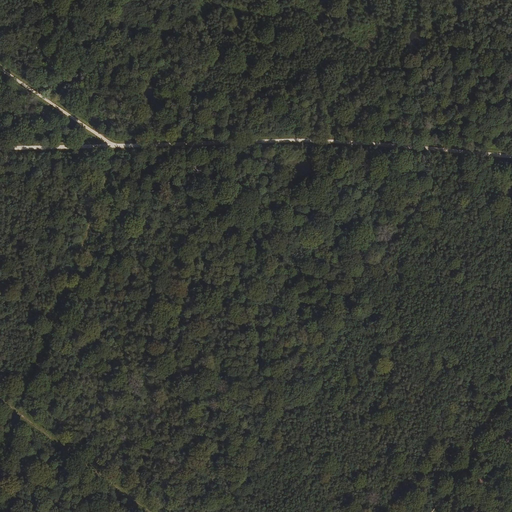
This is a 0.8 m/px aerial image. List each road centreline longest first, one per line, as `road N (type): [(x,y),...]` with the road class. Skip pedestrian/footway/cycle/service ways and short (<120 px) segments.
road 1 (track): [(0,149),(334,140),(511,158)]
road 2 (track): [(114,146),(0,71)]
